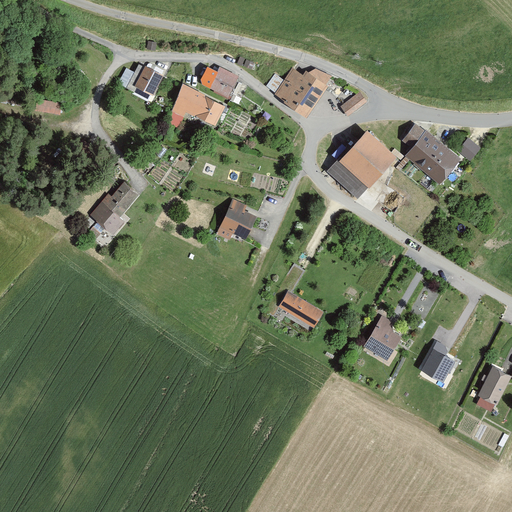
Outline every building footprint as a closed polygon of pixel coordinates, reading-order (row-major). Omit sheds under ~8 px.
[(157,41),(148,40),(147,48),(156,50),(157,41)] [(254,62),(247,59),(244,65),(251,69),(254,62)] [(165,69),(149,61),(147,64),(146,63),(145,65),(139,63),(134,70),(126,67),(118,82),(134,90),(132,93),(149,101),(165,69)] [(218,69),(208,64),(201,78),(203,84),(229,95),(239,74),(220,65),(218,69)] [(303,72),(292,67),(284,79),(275,73),(266,85),(308,114),(329,82),(327,81),(332,74),(316,67),(309,70),(306,68),(303,72)] [(226,103),(183,81),(171,110),(173,111),(168,122),(179,127),(186,110),(216,123),(226,103)] [(366,100),(360,92),(341,106),(348,115),(366,100)] [(37,98),(36,109),(62,112),(63,100),(37,98)] [(425,128),(416,122),(402,139),(411,146),(405,155),(440,182),(462,156),(426,128),(425,128)] [(397,153),(367,126),(339,158),(338,157),(327,170),(358,197),(369,184),(370,184),(397,153)] [(481,147),(469,136),(458,149),(470,160),(481,147)] [(109,192),(91,213),(113,232),(125,218),(121,214),(140,191),(124,180),(112,195),(109,192)] [(247,204),(233,198),(217,233),(230,239),(233,231),(246,237),(257,213),(245,208),(247,204)] [(289,289),(292,290),(305,269),(295,263),(265,311),(275,316),(282,307),(279,305),(289,289)] [(292,290),(289,289),(279,305),(282,307),(314,326),(324,309),(292,290)] [(392,320),(382,314),(364,344),(388,358),(402,334),(394,330),(392,320)] [(437,339),(422,368),(444,380),(455,357),(447,352),(448,350),(446,344),(437,339)] [(511,374),(511,373),(493,364),(478,394),(480,395),(476,403),(491,411),(495,402),(498,403),(511,374)]
